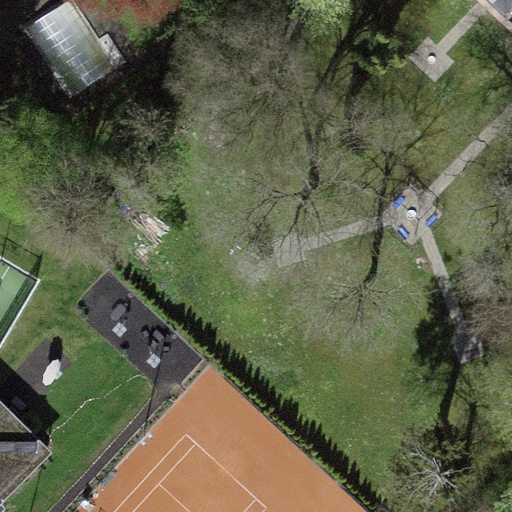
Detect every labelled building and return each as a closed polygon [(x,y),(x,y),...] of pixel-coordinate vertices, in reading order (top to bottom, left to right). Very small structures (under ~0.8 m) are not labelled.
[(511,0),(495,0),(505,9),(508,6),(511,10),(511,0)] [(161,243),(232,168),(216,153),(194,132),(123,207),(161,243)] [(152,288),(173,267),(140,236),(119,257),(152,288)] [(156,358),(184,383),(202,363),(175,338),(156,358)] [(0,511),(4,511),(52,462),(47,457),(54,451),(0,400),(0,511)]
